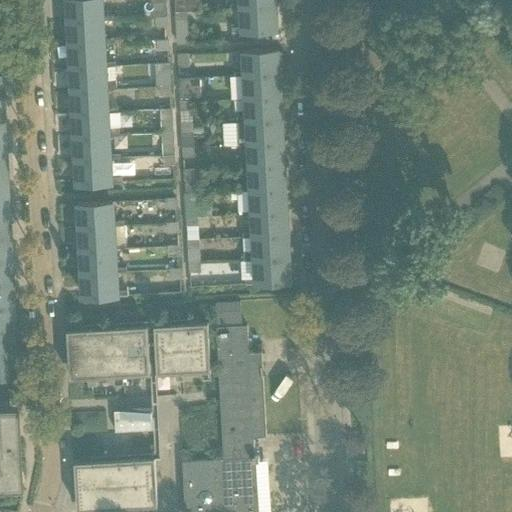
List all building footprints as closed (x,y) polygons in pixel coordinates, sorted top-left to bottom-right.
[(66,0),(67,21),(104,19),(103,0),(66,0)] [(166,0),(143,0),(144,19),(155,18),(155,16),(167,16),(166,0)] [(173,0),(174,12),(187,12),(199,11),(198,0),(173,0)] [(237,0),(238,9),(276,7),(275,0),(237,0)] [(276,7),(238,9),(239,26),(232,27),(233,32),(277,30),(276,7)] [(187,12),(174,12),(176,44),(189,44),(187,12)] [(167,16),(155,16),(155,18),(155,28),(168,27),(167,16)] [(104,19),(67,21),(69,43),(106,41),(104,19)] [(168,39),(156,40),(156,51),(169,50),(168,39)] [(69,43),(70,66),(107,64),(106,41),(69,43)] [(240,52),(242,75),(279,73),(278,49),(258,50),(240,52)] [(176,53),(177,65),(189,64),(189,53),(176,53)] [(157,63),(154,63),(155,84),(171,83),(169,62),(157,63)] [(107,64),(70,66),(71,88),(71,91),(108,89),(116,89),(116,80),(108,80),(107,64)] [(242,76),(231,77),(232,99),(243,99),(281,97),(279,73),(242,75),(242,76)] [(199,77),(179,78),(180,98),(200,97),(199,77)] [(171,83),(155,84),(156,86),(156,87),(157,87),(159,87),(159,97),(171,96),(171,83)] [(108,89),(71,91),(72,110),(109,108),(108,89)] [(243,99),(244,122),(282,120),(281,97),(243,99)] [(192,100),(179,100),(180,112),(192,111),(192,100)] [(109,108),(72,110),(74,137),(111,135),(119,135),(118,127),(121,127),(120,112),(118,112),(118,108),(109,108)] [(159,109),(160,120),(172,119),(172,109),(159,109)] [(244,122),(237,122),(238,146),(245,145),(283,143),(282,120),(244,122)] [(193,123),(180,124),(182,147),(194,147),(193,123)] [(161,133),(161,143),(174,143),(173,132),(161,133)] [(111,135),(74,137),(75,156),(112,154),(111,135)] [(245,145),(247,168),(284,166),(283,143),(245,145)] [(194,147),(182,147),(182,158),(183,158),(194,157),(194,147)] [(112,154),(75,156),(76,184),(113,182),(112,154)] [(162,156),(163,166),(175,166),(174,155),(162,156)] [(247,168),(248,191),(286,189),(284,166),(247,168)] [(183,169),(183,181),(184,181),(196,180),(195,169),(183,169)] [(249,209),(242,209),(242,214),(249,214),(287,212),(286,189),(248,191),(249,209)] [(184,194),(184,206),(197,205),(196,193),(184,194)] [(164,198),(165,209),(177,208),(177,197),(164,198)] [(77,204),(78,228),(116,225),(115,202),(77,204)] [(249,214),(250,237),(288,235),(287,212),(249,214)] [(198,216),(185,217),(186,227),(198,226),(198,216)] [(166,223),(166,233),(179,233),(178,222),(166,223)] [(116,225),(78,228),(80,251),(117,249),(116,225)] [(251,251),(243,251),(244,260),(252,260),(289,258),(288,235),(250,237),(251,251)] [(7,236),(0,236),(0,259),(8,259),(7,236)] [(199,238),(187,239),(188,263),(200,263),(199,238)] [(179,245),(167,245),(167,255),(180,254),(179,245)] [(80,251),(81,274),(118,272),(117,249),(80,251)] [(289,258),(252,260),(253,283),(291,281),(289,258)] [(8,259),(0,259),(0,282),(10,282),(8,259)] [(200,263),(188,263),(188,273),(201,272),(200,263)] [(168,269),(169,279),(181,279),(181,268),(168,269)] [(118,272),(81,274),(82,297),(102,296),(120,295),(128,295),(128,290),(119,291),(118,272)] [(10,282),(0,282),(0,306),(11,306),(10,282)] [(240,302),(216,303),(217,327),(241,326),(240,302)] [(11,306),(0,306),(0,329),(12,329),(11,306)] [(84,329),(66,330),(69,378),(87,377),(151,374),(155,373),(201,371),(205,371),(210,370),(208,337),(207,321),(84,329)] [(223,458),(182,461),(184,511),(194,511),(257,511),(256,460),(259,460),(259,457),(255,457),(254,437),(266,437),(262,352),(249,352),(248,325),(241,326),(217,327),(223,458)] [(12,329),(0,329),(0,351),(13,351),(13,337),(12,329)] [(13,351),(0,351),(0,377),(15,377),(13,351)] [(0,488),(20,487),(19,482),(15,406),(0,406),(0,488)] [(114,411),(115,431),(153,429),(152,409),(114,411)] [(157,505),(154,458),(154,457),(74,461),(76,508),(78,510),(157,505)]
